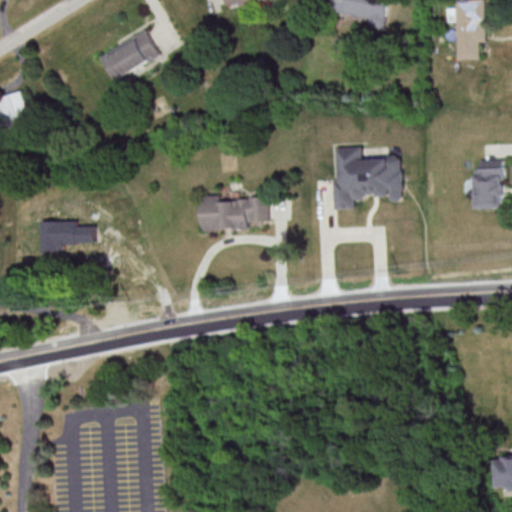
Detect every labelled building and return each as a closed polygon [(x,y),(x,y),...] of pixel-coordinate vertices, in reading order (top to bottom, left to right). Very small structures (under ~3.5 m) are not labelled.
[(265,0),(227,0),(231,11),(265,0)] [(334,0),(333,12),(370,17),(369,27),(387,30),(391,0),(334,0)] [(487,42),(486,0),(457,0),(457,10),(450,10),(450,20),(459,20),(459,58),(481,58),(481,42),(487,42)] [(101,55),(116,82),(163,56),(149,29),(101,55)] [(0,125),(32,119),(26,93),(0,98),(0,125)] [(405,157),(366,157),(366,147),(337,147),(337,209),(358,209),(358,198),(405,198),(405,157)] [(483,160),(484,169),(477,169),(478,208),(507,207),(506,159),(483,160)] [(272,220),(271,197),(221,198),(221,194),(202,195),(203,230),(252,229),(252,220),(272,220)] [(511,455),(500,456),(502,487),(511,486),(511,455)]
